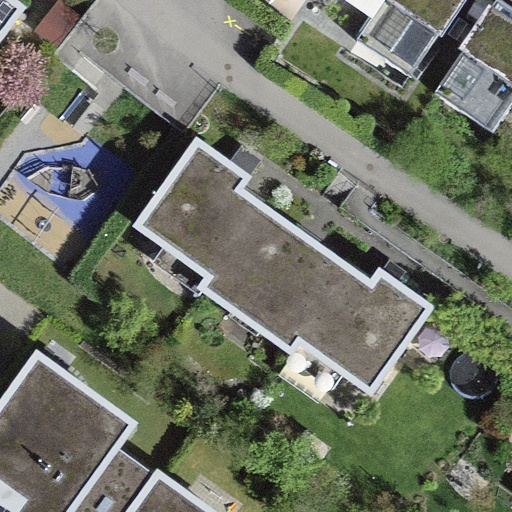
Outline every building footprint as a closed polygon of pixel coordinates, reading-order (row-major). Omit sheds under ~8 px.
[(468,0),(310,0),(301,13),(408,87),(468,0)] [(0,3),(0,60),(28,26),(0,3)] [(511,17),(494,6),(433,102),(495,141),(511,113),(511,17)] [(135,230),(205,282),(256,214),(239,201),(252,184),(199,145),(135,230)] [(341,276),(256,214),(205,282),(290,345),(341,276)] [(373,296),(341,276),(290,345),(377,405),(439,317),(385,279),(373,296)] [(93,511),(94,511),(194,511),(165,491),(161,496),(124,471),(144,442),(38,369),(0,423),(0,511),(93,511)]
